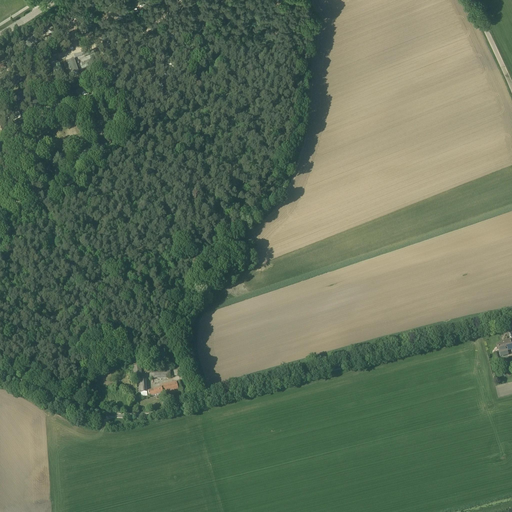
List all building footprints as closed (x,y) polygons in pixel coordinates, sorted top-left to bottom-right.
[(27,46),(28,48),(36,44),(33,37),(23,42),(22,40),(19,42),(22,49),(27,46)] [(79,59),(82,68),(93,65),(90,56),(79,59)] [(55,75),(63,73),(60,62),(52,65),(55,75)] [(511,345),(510,340),(504,341),(504,343),(497,345),(499,353),(511,349),(511,345)] [(146,378),(142,378),(141,366),(134,367),(134,379),(137,379),(137,393),(147,392),(147,387),(146,378)] [(170,370),(160,370),(160,367),(154,367),(154,366),(149,366),(149,369),(150,378),(170,378),(170,370)] [(163,388),(148,392),(150,397),(165,393),(178,390),(176,382),(167,385),(166,384),(163,385),(163,387),(163,388)]
